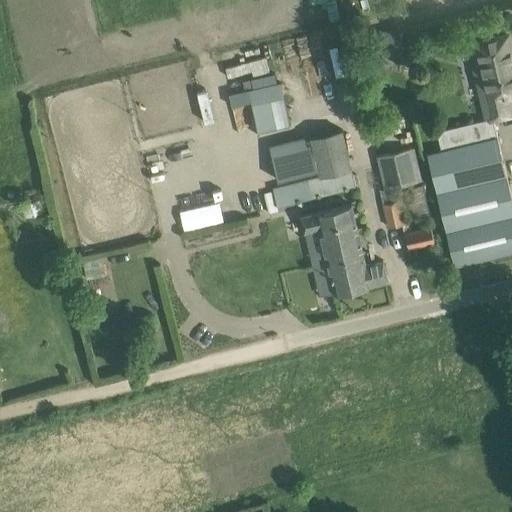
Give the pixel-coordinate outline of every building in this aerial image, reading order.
[(400,27),(369,35),(377,67),(404,60),(405,51),(400,27)] [(511,51),(508,34),(475,42),(465,45),(483,119),(437,130),(440,144),(426,148),(454,264),(511,250),(511,195),(494,118),(511,114),(507,97),(511,95),(511,51)] [(258,130),(287,124),(290,123),(285,96),(252,103),(258,130)] [(308,137),(317,169),(318,175),(349,169),(351,169),(340,129),(310,137),(308,137)] [(296,174),(317,169),(308,137),(310,137),(309,134),(277,142),(286,177),(296,174)] [(414,146),(377,155),(384,188),(399,185),(422,179),(414,146)] [(354,186),(349,169),(318,175),(273,187),(278,206),(354,186)] [(384,188),(380,189),(389,227),(408,222),(399,185),(384,188)] [(25,217),(43,212),(39,198),(21,203),(25,217)] [(323,240),(358,231),(352,204),(301,216),(305,231),(320,228),(323,240)] [(409,247),(435,241),(431,226),(405,232),(409,247)] [(328,260),(363,252),(358,231),(323,240),(328,260)] [(363,252),(328,260),(335,293),(388,281),(383,260),(366,264),(363,252)] [(64,272),(55,275),(61,298),(70,295),(64,272)]
